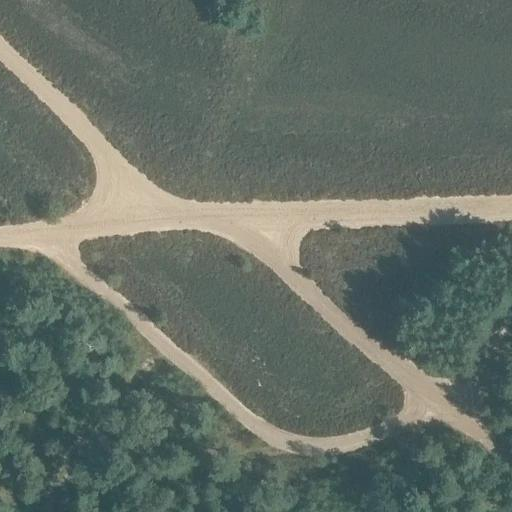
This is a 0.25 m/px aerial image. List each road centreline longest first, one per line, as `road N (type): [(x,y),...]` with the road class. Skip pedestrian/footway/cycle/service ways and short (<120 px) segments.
road 1 (track): [(445,405),(347,443),(297,446),(227,406),(46,233)]
road 2 (track): [(243,216),(511,457)]
road 3 (track): [(160,219),(511,205)]
road 4 (track): [(297,446),(228,484),(122,493),(31,430),(0,426)]
road 5 (track): [(0,56),(160,219)]
road 6 (track): [(160,219),(0,239)]
